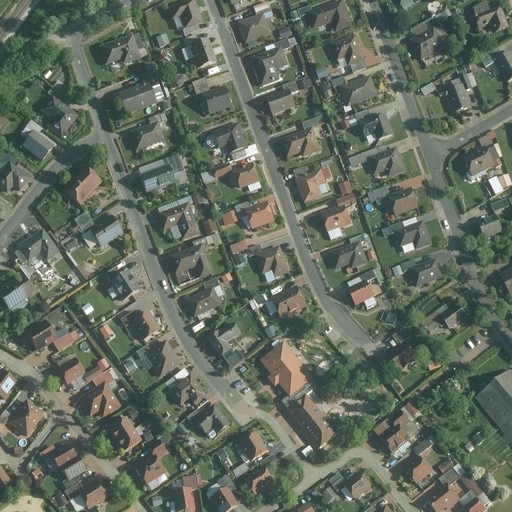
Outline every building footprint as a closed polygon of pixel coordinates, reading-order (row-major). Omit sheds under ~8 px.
[(185,19),(190,33),(207,28),(198,1),(171,10),(175,22),(185,19)] [(345,2),(310,15),(316,32),(335,25),(338,35),(355,28),(345,2)] [(511,31),(504,10),(477,20),(481,32),(498,26),(501,36),(511,31)] [(248,46),(273,38),(266,15),(241,24),(248,46)] [(282,39),(291,36),(289,28),(279,31),(282,39)] [(435,29),(412,43),(424,63),(447,48),(435,29)] [(156,38),(160,48),(169,44),(166,34),(156,38)] [(124,62),(125,68),(143,62),(134,35),(100,48),(109,67),(124,62)] [(360,39),(335,47),(341,65),(366,57),(360,39)] [(195,45),(202,70),(219,64),(212,40),(195,45)] [(284,49),(254,60),(264,88),(283,82),(279,72),(290,68),(284,49)] [(511,55),(498,64),(510,85),(511,83),(511,55)] [(326,68),(315,72),(318,81),(329,77),(326,68)] [(143,83),(156,79),(153,71),(141,76),(143,83)] [(324,93),(346,84),(344,78),(321,86),(324,93)] [(301,82),(303,89),(313,86),(310,79),(301,82)] [(374,80),(345,90),(352,110),(381,99),(374,80)] [(423,97),(436,93),(433,84),(420,89),(423,97)] [(150,86),(119,96),(128,119),(160,108),(150,86)] [(204,96),(211,117),(236,109),(230,88),(204,96)] [(465,89),(444,97),(452,118),(473,111),(465,89)] [(293,92),(268,99),(273,117),(298,110),(293,92)] [(51,129),(68,142),(86,119),(54,95),(41,112),(55,123),(51,129)] [(388,118),(365,126),(369,139),(380,136),(382,144),(395,139),(388,118)] [(343,130),(351,128),(349,120),(341,122),(343,130)] [(160,125),(132,135),(139,156),(167,143),(160,125)] [(230,148),(232,155),(251,150),(244,125),(214,133),(220,151),(230,148)] [(316,132),(285,142),(291,159),(306,153),(308,159),(323,155),(320,145),(316,132)] [(22,148),(44,165),(55,150),(34,133),(22,148)] [(466,161),(475,179),(503,165),(494,147),(466,161)] [(400,151),(370,161),(376,177),(389,173),(391,180),(408,175),(400,151)] [(23,194),(33,182),(18,170),(23,165),(8,154),(0,164),(0,173),(2,175),(0,177),(0,188),(11,197),(17,189),(23,194)] [(238,175),(244,191),(265,183),(257,163),(237,171),(234,164),(214,172),(219,183),(238,175)] [(169,169),(141,179),(148,197),(178,186),(169,169)] [(92,171),(68,193),(83,209),(106,186),(92,171)] [(324,172),(299,180),(306,204),(324,199),(322,191),(329,188),(324,172)] [(502,189),(511,186),(511,184),(510,175),(500,177),(502,189)] [(491,180),(492,189),(501,188),(499,178),(491,180)] [(344,195),(353,192),(350,181),(340,184),(344,195)] [(415,190),(391,199),(398,218),(422,210),(415,190)] [(198,213),(210,209),(205,193),(192,197),(198,213)] [(494,208),(497,215),(511,210),(509,202),(494,208)] [(249,209),(255,232),(276,226),(270,203),(249,209)] [(191,207),(161,218),(165,234),(181,228),(185,243),(203,236),(191,207)] [(349,207),(324,215),(330,234),(355,226),(349,207)] [(235,211),(222,215),(226,227),(239,223),(235,211)] [(92,233),(104,251),(126,236),(114,218),(92,233)] [(482,225),(488,241),(506,234),(500,218),(482,225)] [(208,236),(218,231),(213,219),(203,223),(208,236)] [(406,222),(393,227),(395,234),(398,233),(409,229),(406,222)] [(409,229),(398,233),(404,250),(417,245),(419,251),(435,245),(427,223),(409,229)] [(46,232),(21,249),(31,266),(44,258),(50,264),(63,255),(46,232)] [(65,243),(68,250),(76,246),(73,239),(65,243)] [(363,245),(333,255),(338,272),(353,267),(355,271),(370,266),(368,258),(363,245)] [(205,248),(171,259),(178,276),(199,271),(202,282),(215,275),(205,248)] [(277,281),(292,275),(290,269),(290,268),(283,249),(258,258),(265,278),(274,274),(277,281)] [(413,272),(412,270),(419,268),(417,261),(404,266),(407,274),(413,272)] [(419,268),(412,270),(413,272),(419,289),(446,280),(439,261),(419,268)] [(511,271),(502,277),(511,294),(511,271)] [(110,284),(122,303),(140,291),(128,272),(110,284)] [(225,285),(234,281),(230,274),(222,277),(225,285)] [(17,282),(0,292),(0,295),(16,317),(32,305),(41,295),(32,283),(23,289),(17,282)] [(368,282),(350,293),(360,309),(378,298),(368,282)] [(301,289),(274,301),(285,323),(312,309),(301,289)] [(213,290),(187,301),(196,320),(224,307),(213,290)] [(266,294),(250,302),(255,311),(270,303),(266,294)] [(86,315),(93,311),(89,304),(82,308),(86,315)] [(443,320),(452,314),(447,308),(425,323),(429,330),(443,320)] [(443,320),(451,332),(470,319),(462,308),(452,314),(443,320)] [(387,312),(384,322),(395,325),(398,315),(387,312)] [(151,313),(134,326),(147,345),(165,331),(151,313)] [(237,324),(208,341),(232,373),(246,366),(232,345),(245,335),(237,324)] [(107,325),(100,329),(105,338),(112,334),(107,325)] [(49,327),(32,337),(40,354),(56,347),(61,355),(83,340),(77,333),(72,335),(67,329),(59,333),(49,327)] [(410,327),(395,338),(401,347),(417,337),(410,327)] [(147,356),(163,379),(185,365),(169,342),(147,356)] [(388,358),(401,376),(420,362),(408,344),(388,358)] [(313,380),(283,345),(261,363),(272,377),(269,380),(276,388),(279,385),(290,399),(313,380)] [(426,362),(431,372),(441,367),(436,357),(426,362)] [(80,359),(60,369),(69,387),(85,380),(91,385),(106,374),(102,369),(90,375),(80,359)] [(504,433),(511,426),(511,372),(477,401),(504,433)] [(2,373),(0,376),(0,396),(7,403),(20,384),(2,373)] [(173,394),(184,408),(192,403),(195,408),(211,397),(193,378),(173,394)] [(108,384),(82,401),(93,421),(103,415),(106,421),(123,408),(108,384)] [(321,416),(305,397),(286,413),(302,431),(300,433),(316,453),(340,435),(324,414),(321,416)] [(29,403),(13,426),(30,439),(49,418),(29,403)] [(197,423),(207,436),(216,432),(221,439),(235,429),(216,407),(197,423)] [(384,444),(396,458),(415,443),(405,431),(414,424),(404,412),(390,424),(397,432),(384,444)] [(136,432),(128,420),(110,432),(118,444),(136,432)] [(429,429),(424,432),(429,440),(414,450),(418,456),(438,443),(429,429)] [(136,432),(118,444),(125,456),(143,444),(136,432)] [(481,432),(474,438),(479,444),(487,438),(481,432)] [(242,444),(256,466),(272,456),(258,434),(242,444)] [(155,458),(137,469),(149,489),(171,476),(161,460),(169,455),(162,444),(150,451),(155,458)] [(80,460),(70,447),(53,458),(62,472),(80,460)] [(310,447),(303,453),(307,457),(313,452),(310,447)] [(422,458),(406,471),(416,483),(432,470),(422,458)] [(80,460),(62,472),(70,485),(88,473),(80,460)] [(448,460),(439,469),(445,475),(454,466),(448,460)] [(235,478),(250,470),(246,464),(232,472),(235,478)] [(2,468),(0,469),(0,497),(14,486),(2,468)] [(267,468),(248,481),(260,499),(279,486),(267,468)] [(36,481),(44,476),(38,469),(31,474),(36,481)] [(359,503),(376,489),(365,475),(357,481),(351,475),(336,487),(342,495),(348,490),(359,503)] [(175,495),(177,511),(198,511),(195,493),(206,491),(204,478),(186,481),(188,493),(175,495)] [(225,493),(212,502),(218,511),(234,511),(242,507),(234,495),(239,492),(229,478),(219,484),(225,493)] [(102,485),(81,495),(91,511),(93,511),(111,502),(102,485)] [(443,486),(425,505),(432,511),(445,511),(457,500),(443,486)] [(330,502),(337,496),(330,487),(323,493),(330,502)]
